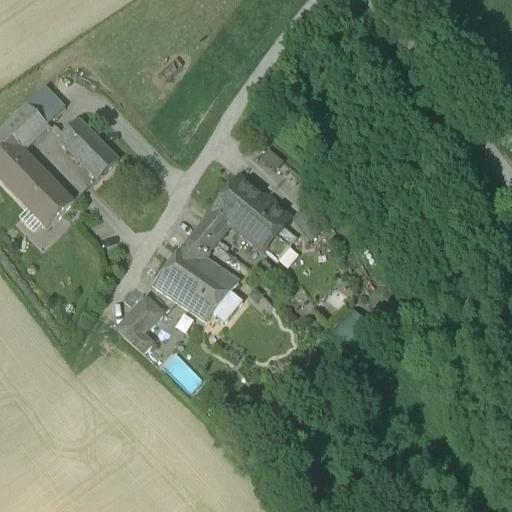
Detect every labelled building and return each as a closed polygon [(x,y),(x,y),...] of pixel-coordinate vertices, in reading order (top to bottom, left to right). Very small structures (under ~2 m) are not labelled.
[(65,112),(45,92),(27,109),(47,130),(65,112)] [(27,109),(0,135),(0,178),(24,155),(49,131),(47,130),(27,109)] [(117,166),(78,125),(59,144),(98,184),(117,166)] [(75,207),(24,155),(0,178),(0,184),(47,234),(75,207)] [(289,226),(239,185),(214,215),(229,227),(264,256),(276,241),(289,226)] [(194,198),(186,208),(203,222),(211,212),(194,198)] [(307,211),(292,229),(313,246),(328,228),(307,211)] [(229,227),(214,215),(198,235),(212,247),(229,227)] [(212,247),(198,235),(190,245),(206,255),(212,247)] [(276,241),(264,256),(277,268),(290,253),(276,241)] [(206,255),(190,245),(152,291),(205,326),(212,317),(229,297),(236,288),(204,263),(209,257),(206,255)] [(229,297),(212,317),(218,323),(235,302),(229,297)] [(354,316),(336,333),(349,348),(368,330),(354,316)] [(139,331),(130,341),(147,357),(156,347),(139,331)]
